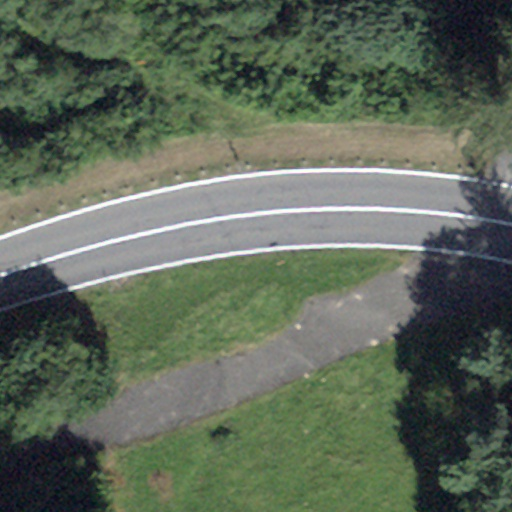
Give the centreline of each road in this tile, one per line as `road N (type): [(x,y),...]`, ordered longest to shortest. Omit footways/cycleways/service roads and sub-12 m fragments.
road 1 (track): [(511,259),(0,485)]
road 2 (primary): [(511,229),(445,212),(235,216),(0,274)]
